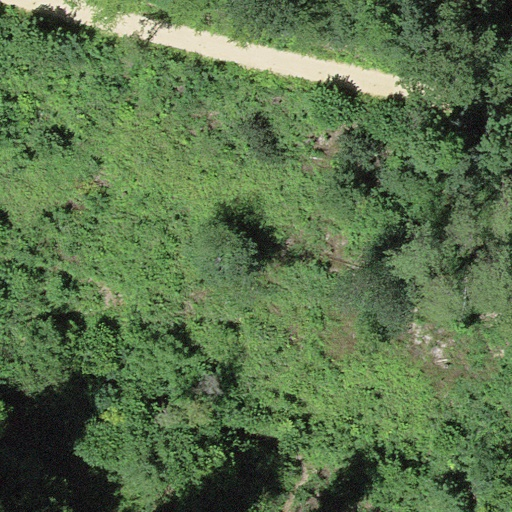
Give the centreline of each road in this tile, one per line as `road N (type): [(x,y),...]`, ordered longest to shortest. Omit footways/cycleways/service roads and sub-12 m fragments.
road 1 (track): [(511,105),(23,0)]
road 2 (track): [(206,511),(52,449),(69,511)]
